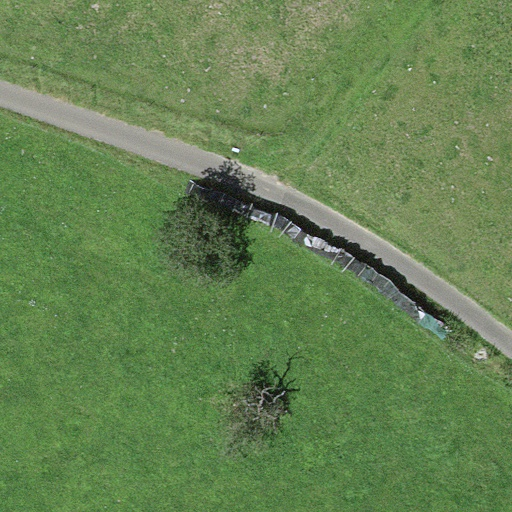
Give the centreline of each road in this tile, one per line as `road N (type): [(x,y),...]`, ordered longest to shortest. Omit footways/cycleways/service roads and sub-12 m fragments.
road 1 (track): [(511,342),(411,265),(266,183)]
road 2 (track): [(0,90),(266,183)]
